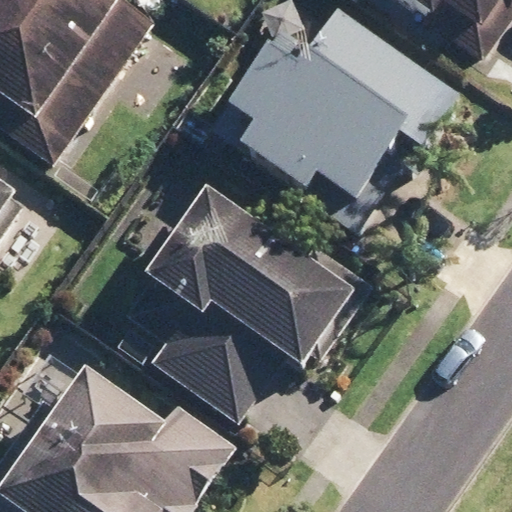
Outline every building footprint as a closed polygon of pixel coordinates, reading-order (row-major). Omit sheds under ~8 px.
[(147,28),(115,0),(0,0),(0,98),(46,140),(147,28)] [(458,109),(336,0),(327,0),(230,107),(357,220),(458,109)] [(503,0),(393,0),(454,54),(503,0)] [(319,282),(192,169),(92,280),(218,394),(319,282)] [(178,511),(219,468),(92,354),(0,455),(0,473),(43,511),(178,511)]
